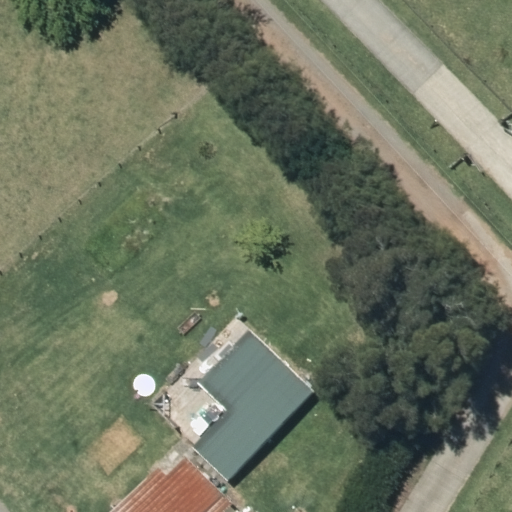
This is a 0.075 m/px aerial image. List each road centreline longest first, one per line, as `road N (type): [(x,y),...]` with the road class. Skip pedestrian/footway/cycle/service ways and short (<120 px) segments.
road 1 (unknown): [(252,0),(466,222),(511,292)]
road 2 (unknown): [(511,384),(435,511)]
